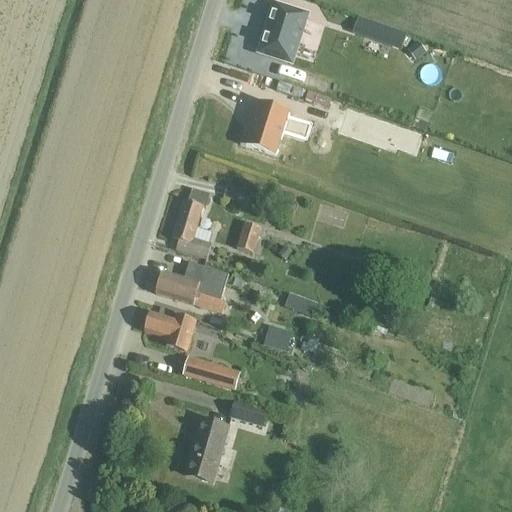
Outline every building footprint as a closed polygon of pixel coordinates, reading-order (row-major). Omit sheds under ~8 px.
[(275,3),(259,54),(293,64),(309,14),(275,3)] [(356,29),(355,31),(356,32),(365,35),(393,45),(402,48),(406,36),(362,20),(359,19),(359,20),(357,26),(356,29)] [(418,44),(408,52),(416,62),(426,54),(418,44)] [(290,78),(293,68),(273,62),(270,71),(290,78)] [(241,146),(240,147),(242,147),(253,151),(276,158),(282,138),(290,115),(290,114),(273,109),(260,105),(259,105),(256,115),(253,126),(252,126),(248,125),(247,125),(247,127),(241,146)] [(318,143),(309,171),(332,179),(334,174),(340,155),(351,125),(340,121),(328,116),(327,120),(318,143)] [(415,121),(412,129),(424,134),(427,126),(415,121)] [(228,187),(224,199),(247,207),(251,195),(228,187)] [(177,226),(172,242),(173,242),(177,243),(179,244),(176,253),(186,256),(194,259),(206,262),(210,249),(207,248),(211,235),(197,230),(200,219),(203,209),(205,209),(206,205),(209,197),(201,194),(192,192),(190,199),(188,204),(184,203),(181,213),(177,226)] [(324,207),(322,216),(342,220),(344,211),(324,207)] [(245,226),(238,252),(252,256),(260,231),(245,226)] [(285,248),(278,256),(285,262),(292,254),(285,248)] [(165,274),(158,295),(196,307),(224,316),(228,305),(221,303),(230,277),(214,272),(192,265),(190,264),(185,280),(165,274)] [(307,301),(302,314),(313,318),(318,305),(307,301)] [(279,329),(285,307),(270,303),(264,325),(279,329)] [(153,312),(146,332),(170,340),(168,346),(189,354),(199,323),(178,316),(176,320),(153,312)] [(210,315),(207,323),(220,327),(223,319),(210,315)] [(269,332),(264,348),(285,354),(290,338),(269,332)] [(235,393),(240,376),(188,360),(183,377),(235,393)] [(269,414),(238,405),(234,420),(265,430),(269,414)] [(229,430),(201,422),(185,477),(212,485),(229,430)]
